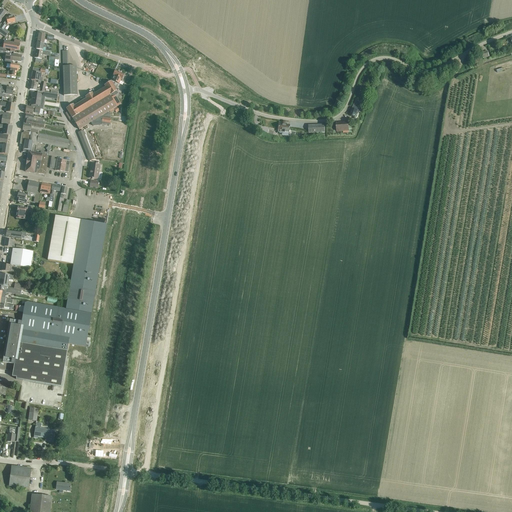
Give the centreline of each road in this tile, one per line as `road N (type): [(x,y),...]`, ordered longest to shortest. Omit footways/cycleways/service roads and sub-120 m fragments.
road 1 (track): [(90,466),(104,435),(158,72)]
road 2 (unclassified): [(199,90),(270,117),(327,120),(345,110),(358,74),(375,59),(429,71),(511,32)]
road 3 (tertiary): [(130,435),(183,126)]
road 4 (unclassified): [(427,511),(128,471)]
road 5 (residential): [(9,172),(69,183),(80,177),(62,114),(57,34)]
road 6 (tertiary): [(9,172),(35,23)]
